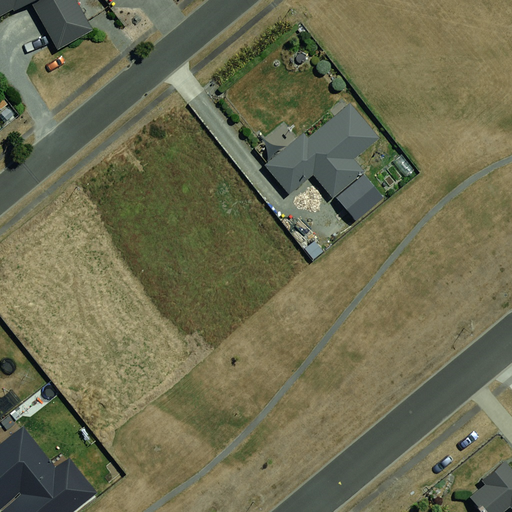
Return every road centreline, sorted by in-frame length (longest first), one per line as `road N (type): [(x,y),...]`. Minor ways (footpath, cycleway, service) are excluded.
road 1 (residential): [(0,194),(232,0)]
road 2 (residential): [(306,511),(511,338)]
